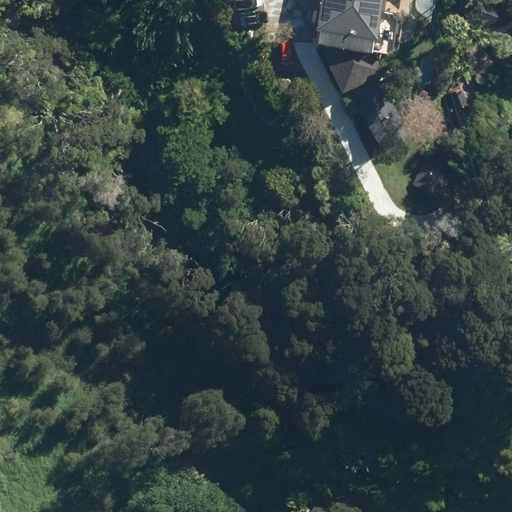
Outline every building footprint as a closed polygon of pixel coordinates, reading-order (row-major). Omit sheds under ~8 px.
[(330,91),(372,69),(355,36),(361,0),(301,0),(295,38),(308,40),(330,91)] [(479,48),(461,46),(459,69),(476,72),(479,48)] [(362,131),(392,118),(373,77),(344,91),(362,131)] [(462,103),(458,86),(439,92),(444,108),(462,103)] [(447,166),(423,155),(410,183),(434,194),(447,166)]
